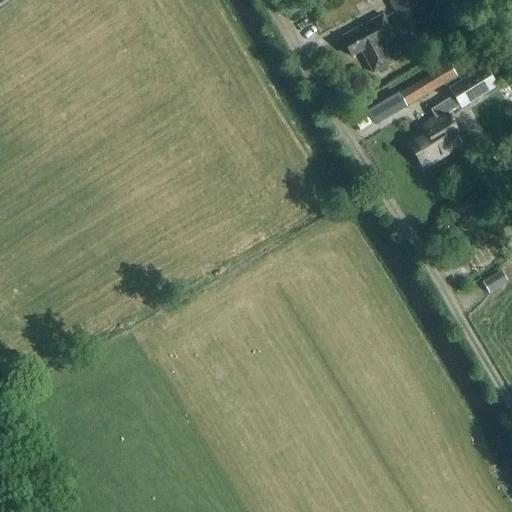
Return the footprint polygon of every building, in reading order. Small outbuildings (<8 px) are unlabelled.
[(424,19),(413,0),(390,0),(389,1),(406,29),(424,19)] [(511,0),(487,0),(498,16),(511,6),(511,0)] [(393,34),(382,16),(342,38),(352,57),(353,57),(362,52),(374,73),(391,63),(379,42),(393,34)] [(456,77),(449,64),(398,94),(406,106),(455,78),(456,77)] [(427,132),(409,142),(424,167),(441,158),(438,153),(462,140),(448,114),(458,108),(460,110),(497,88),(484,66),(447,89),(452,98),(432,110),(436,118),(423,125),(427,132)] [(503,283),(497,273),(479,284),(485,294),(503,283)]
